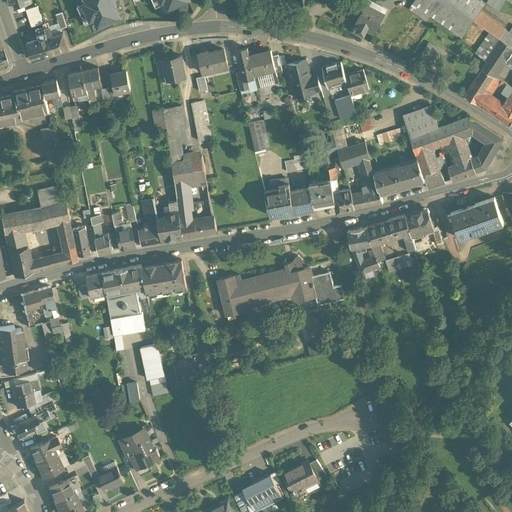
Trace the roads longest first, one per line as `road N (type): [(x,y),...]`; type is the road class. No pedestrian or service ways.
road 1 (residential): [(0,288),(133,254),(322,224),(511,170)]
road 2 (residential): [(511,135),(369,56),(302,35),(217,26)]
road 3 (residential): [(124,511),(312,426),(362,422)]
road 4 (residential): [(217,26),(24,72)]
